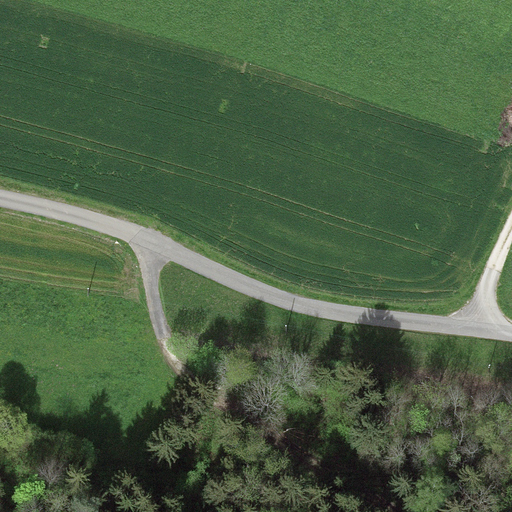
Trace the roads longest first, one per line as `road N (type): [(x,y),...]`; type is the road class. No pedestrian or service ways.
road 1 (unclassified): [(511,338),(310,308),(88,221),(0,202)]
road 2 (track): [(155,248),(158,322),(206,398),(402,511)]
